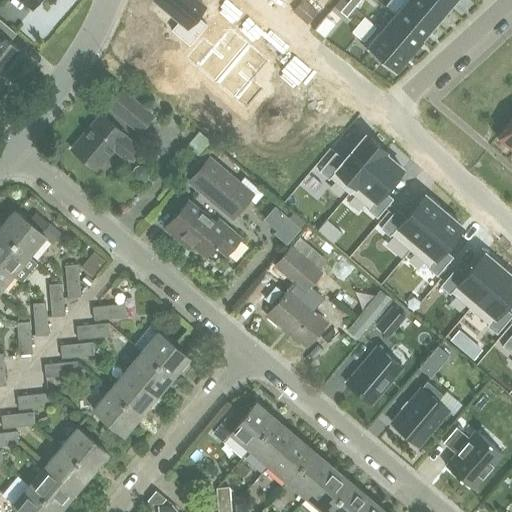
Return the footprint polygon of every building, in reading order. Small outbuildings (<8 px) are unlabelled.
[(155,0),(179,20),(171,30),(189,45),(207,24),(196,15),(204,6),(197,0),(155,0)] [(345,0),(338,0),(334,6),(340,11),(346,16),(354,7),(347,2),(345,0)] [(423,39),(436,23),(408,0),(404,0),(394,13),(390,10),(390,11),(423,39)] [(408,0),(436,23),(449,8),(440,0),(408,0)] [(376,26),(409,54),(423,39),(390,11),(376,26)] [(409,54),(376,26),(362,43),(395,71),(409,54)] [(203,37),(185,58),(215,84),(249,44),(229,27),(214,46),(203,37)] [(0,74),(1,73),(20,50),(9,40),(4,36),(1,40),(0,38),(0,74)] [(249,44),(215,84),(246,110),(264,88),(253,79),(269,60),(249,44)] [(266,92),(251,110),(263,120),(268,115),(286,130),(316,94),(296,78),(277,101),(266,92)] [(121,90),(108,105),(139,131),(152,116),(121,90)] [(316,94),(286,130),(305,146),(299,151),(311,162),(327,143),(317,135),(336,111),(316,94)] [(100,114),(71,149),(95,169),(113,147),(125,157),(135,146),(123,136),(124,134),(100,114)] [(511,149),(511,119),(497,137),(511,149)] [(198,130),(186,144),(199,155),(211,141),(198,130)] [(335,151),(319,171),(328,179),(330,177),(348,193),(384,150),(365,134),(344,159),(335,151)] [(384,150),(348,193),(349,194),(351,192),(369,207),(367,209),(377,217),(392,198),(383,190),(402,168),(384,153),(385,151),(384,150)] [(232,217),(252,194),(208,158),(189,181),(232,217)] [(396,208),(380,227),(389,235),(391,233),(410,249),(443,210),(424,194),(405,216),(396,208)] [(204,255),(211,247),(225,259),(242,240),(217,218),(213,223),(188,201),(164,228),(177,239),(181,235),(204,255)] [(13,209),(0,224),(0,232),(28,256),(45,236),(13,209)] [(443,210),(410,249),(428,265),(427,267),(436,275),(452,256),(443,248),(462,226),(443,210)] [(342,232),(327,219),(318,230),(333,242),(342,232)] [(28,256),(0,232),(0,264),(12,275),(28,256)] [(291,244),(273,265),(293,282),(293,281),(294,282),(303,289),(305,291),(308,286),(309,287),(323,271),(291,244)] [(456,266),(440,285),(449,293),(451,291),(469,307),(504,266),(492,256),(490,258),(484,252),(465,274),(456,266)] [(0,264),(0,289),(12,275),(0,264)] [(77,264),(64,264),(67,298),(80,296),(77,264)] [(511,272),(504,266),(469,307),(488,323),(487,325),(496,333),(511,314),(511,313),(503,306),(511,295),(511,272)] [(293,282),(265,314),(291,336),(292,334),(306,346),(327,321),(312,309),(322,297),(309,287),(308,286),(305,291),(303,289),(294,282),(293,281),(293,282)] [(61,283),(48,284),(51,317),(64,316),(61,283)] [(45,302),(32,303),(35,336),(47,335),(45,302)] [(124,304),(92,307),(94,320),(125,316),(124,304)] [(393,304),(376,324),(388,334),(405,314),(393,304)] [(29,321),(16,322),(19,355),(31,354),(29,321)] [(108,323),(76,326),(77,339),(109,336),(108,323)] [(481,348),(459,330),(451,340),(473,358),(481,348)] [(157,331),(141,350),(172,377),(188,357),(157,331)] [(511,332),(501,345),(511,353),(511,351),(511,332)] [(92,342),(60,345),(61,358),(93,355),(92,342)] [(437,345),(419,367),(430,377),(449,355),(437,345)] [(401,366),(377,346),(346,382),(370,403),(401,366)] [(156,396),(172,377),(141,350),(125,369),(156,396)] [(76,361),(44,364),(45,377),(77,374),(76,361)] [(125,369),(109,388),(140,414),(156,396),(125,369)] [(427,380),(391,422),(418,445),(448,410),(437,401),(443,394),(427,380)] [(140,414),(109,388),(92,408),(123,434),(140,414)] [(49,393),(17,396),(19,409),(50,406),(49,393)] [(248,448),(275,417),(255,401),(237,422),(229,432),(248,448)] [(33,412),(1,415),(2,428),(34,425),(33,412)] [(221,441),(229,432),(237,422),(228,415),(212,433),(221,441)] [(294,434),(275,417),(248,448),(268,465),(294,434)] [(456,426),(443,442),(456,453),(446,465),(451,469),(456,474),(472,487),(502,452),(476,430),(469,438),(456,426)] [(77,427),(60,446),(91,473),(108,453),(77,427)] [(17,432),(0,433),(0,445),(18,444),(17,432)] [(314,450),(294,434),(268,465),(287,481),(314,450)] [(75,491),(91,473),(60,446),(44,465),(75,491)] [(314,450),(287,481),(307,498),(333,467),(314,450)] [(44,465),(28,484),(59,510),(75,491),(44,465)] [(325,511),(351,482),(333,467),(307,498),(323,511),(325,511)] [(209,470),(197,472),(200,503),(212,502),(209,470)] [(351,482),(325,511),(359,511),(371,499),(351,482)] [(20,511),(57,511),(59,510),(28,484),(11,504),(20,511)] [(230,511),(229,486),(216,488),(218,511),(230,511)] [(386,511),(371,499),(359,511),(386,511)] [(248,511),(247,503),(235,504),(235,511),(248,511)]
